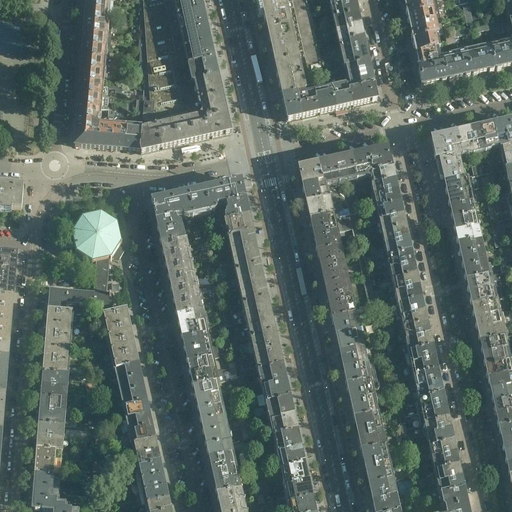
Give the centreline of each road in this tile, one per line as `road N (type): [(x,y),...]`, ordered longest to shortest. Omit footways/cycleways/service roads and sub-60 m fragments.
road 1 (residential): [(481,511),(397,130)]
road 2 (tertiary): [(262,159),(343,511)]
road 3 (residential): [(198,511),(130,206),(131,178)]
road 4 (residential): [(34,246),(12,511)]
road 5 (residential): [(54,166),(67,0)]
road 6 (tertiary): [(227,0),(262,159)]
road 7 (residential): [(262,159),(397,130)]
road 8 (residential): [(369,0),(397,130)]
